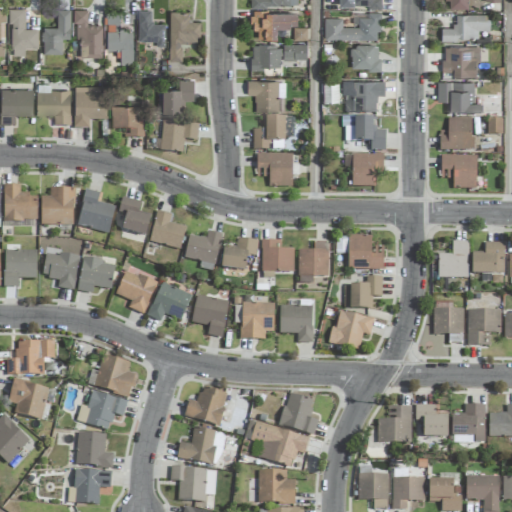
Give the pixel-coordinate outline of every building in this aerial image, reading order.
[(338,0),(339,6),(368,6),(368,9),(379,9),(379,0),(338,0)] [(499,0),(448,0),(449,9),(468,9),(468,0),(481,0),(482,2),(499,2),(499,0)] [(38,48),(37,29),(25,29),(25,9),(9,9),(11,57),(24,56),(24,49),(38,48)] [(69,10),(57,10),(57,28),(43,28),(43,55),(62,55),(62,39),(69,39),(69,10)] [(87,10),(76,11),(77,58),(102,58),(101,25),(87,26),(87,10)] [(164,47),(164,24),(151,24),(151,11),(138,11),(137,42),(156,42),(156,47),(164,47)] [(169,12),(168,62),(181,62),(181,43),(199,43),(199,23),(189,22),(189,13),(169,12)] [(276,39),(276,28),(297,27),(296,12),(252,13),(252,32),(257,32),(257,40),(276,39)] [(105,51),(119,52),(119,64),(132,64),(132,30),(120,30),(120,13),(107,13),(105,51)] [(376,41),(376,32),(380,32),(380,13),(368,13),(368,18),(358,18),(358,28),(341,28),(341,18),(324,18),(324,40),(376,41)] [(489,16),(455,15),(455,29),(440,28),(440,40),(477,41),(478,31),(489,31),(489,16)] [(282,45),(283,61),(306,60),(306,45),(282,45)] [(251,46),(251,71),(262,71),(262,67),(280,67),(281,46),(251,46)] [(379,72),(378,46),(350,46),(350,69),(366,69),(366,72),(379,72)] [(475,77),(475,64),(479,64),(479,47),(443,46),(442,76),(475,77)] [(323,105),(338,104),(337,79),(322,79),(323,105)] [(193,81),(178,80),(178,89),(162,89),(161,113),(180,114),(181,101),(193,101),(193,81)] [(247,96),(254,96),(254,114),(284,113),(284,81),(246,82),(247,96)] [(384,82),(342,81),(341,95),(346,95),(346,113),(376,114),(376,96),(384,96),(384,82)] [(473,83),(436,82),(436,101),(445,101),(445,115),(482,116),(482,103),(473,103),(473,83)] [(69,91),(49,91),(49,85),(36,85),(36,117),(53,117),(53,127),(69,126),(69,91)] [(105,121),(106,87),(73,87),(73,128),(88,129),(88,120),(105,121)] [(32,118),(32,90),(0,90),(0,92),(0,126),(13,127),(14,118),(32,118)] [(143,107),(110,106),(110,130),(123,130),(123,138),(142,139),(143,107)] [(371,118),(340,117),(340,127),(344,127),(344,142),(369,143),(369,151),(384,151),(384,131),(371,131),(371,118)] [(292,118),(261,118),(261,131),(252,131),(251,150),(269,151),(269,149),(282,150),(282,137),(292,137),(292,118)] [(469,119),(446,119),(446,131),(438,132),(439,151),(470,150),(469,119)] [(196,141),(197,124),(160,122),(159,152),(182,153),(182,140),(196,141)] [(487,122),(487,134),(501,135),(501,122),(487,122)] [(255,177),(266,177),(266,188),(291,188),(291,155),(255,154),(255,177)] [(351,188),(374,187),(373,174),(382,174),(381,155),(350,156),(351,188)] [(451,189),(474,190),(475,157),(440,156),(439,179),(451,180),(451,189)] [(35,220),(35,195),(19,195),(19,186),(2,186),(2,224),(23,224),(24,220),(35,220)] [(39,225),(72,226),(72,189),(48,189),(48,197),(40,197),(39,225)] [(140,203),(120,198),(117,215),(124,216),(121,231),(144,236),(148,218),(137,215),(140,203)] [(184,227),(168,224),(170,215),(154,212),(148,244),(180,249),(184,227)] [(220,235),(206,232),(205,239),(188,236),(182,259),(200,262),(198,269),(212,272),(220,235)] [(381,270),(382,247),(370,247),(370,237),(346,237),(346,270),(381,270)] [(257,242),(236,239),(234,252),(222,250),(220,268),(228,269),(228,275),(241,277),(244,255),(255,257),(257,242)] [(292,272),(292,249),(280,249),(279,241),(260,241),(260,272),(292,272)] [(466,279),(467,242),(451,242),(451,255),(437,255),(436,278),(466,279)] [(326,243),(312,243),(312,251),(296,251),(296,283),(311,284),(311,277),(326,278),(326,243)] [(503,244),(484,244),(483,253),(471,252),(471,275),(491,275),(491,284),(503,284),(503,244)] [(35,251),(3,251),(2,287),(16,288),(17,279),(35,279),(35,251)] [(56,288),(71,291),(78,259),(45,252),(40,277),(57,281),(56,288)] [(113,264),(80,260),(77,292),(91,294),(92,288),(110,290),(113,264)] [(129,302),(127,309),(142,315),(155,284),(123,271),(114,295),(129,302)] [(343,286),(342,310),(367,310),(367,297),(380,298),(380,278),(365,277),(365,286),(343,286)] [(190,296),(160,283),(145,317),(159,323),(162,315),(179,322),(190,296)] [(227,303),(195,296),(189,323),(208,327),(206,336),(219,339),(227,303)] [(272,333),(273,304),(240,303),(239,340),(263,340),(263,332),(272,333)] [(311,307),(278,307),(278,334),(296,334),(296,343),(310,343),(311,307)] [(431,335),(448,335),(448,344),(461,344),(461,310),(432,309),(431,335)] [(466,346),(485,346),(485,334),(499,334),(499,311),(466,310),(466,346)] [(360,335),(369,336),(371,318),(337,313),(335,328),(330,327),(327,345),(358,350),(360,335)] [(511,315),(503,315),(502,338),(511,338),(511,315)] [(53,343),(15,342),(15,360),(6,360),(6,376),(42,376),(42,359),(52,360),(53,343)] [(128,364),(100,357),(93,390),(128,398),(133,375),(126,373),(128,364)] [(48,390),(12,380),(6,403),(15,405),(13,414),(40,421),(48,390)] [(187,401),(183,417),(217,427),(226,394),(201,387),(196,403),(187,401)] [(125,402),(90,393),(86,408),(79,406),(75,423),(107,431),(112,415),(121,417),(125,402)] [(312,402),(287,394),(277,427),(312,437),(316,421),(307,419),(312,402)] [(446,437),(446,416),(434,417),(434,405),(413,406),(414,422),(422,422),(422,438),(446,437)] [(483,405),(463,405),(463,416),(450,416),(450,437),(472,437),(472,442),(483,442),(483,405)] [(487,437),(511,437),(511,405),(505,406),(505,414),(488,414),(487,437)] [(409,408),(387,408),(387,416),(393,416),(393,420),(376,420),(376,443),(409,444),(409,408)] [(0,459),(6,465),(28,441),(1,416),(0,417),(0,459)] [(307,438),(253,424),(249,440),(260,443),(256,459),(290,468),(294,453),(303,455),(307,438)] [(175,459),(211,465),(214,448),(211,447),(214,432),(192,428),(189,445),(178,443),(175,459)] [(104,435),(76,434),(75,467),(111,468),(111,454),(103,454),(104,435)] [(213,496),(214,471),(169,469),(169,482),(177,483),(176,501),(204,503),(204,496),(213,496)] [(97,505),(97,488),(109,489),(109,472),(71,471),(71,504),(97,505)] [(284,472),(257,471),(256,504),(293,505),(293,480),(284,480),(284,472)] [(357,475),(356,501),(372,501),(372,509),(386,509),(386,475),(357,475)] [(497,511),(497,477),(464,476),(464,500),(482,500),(481,511),(497,511)] [(511,477),(501,477),(501,501),(511,500),(511,477)] [(423,479),(391,479),(390,510),(405,511),(406,502),(423,503),(423,479)] [(452,480),(428,480),(427,503),(440,503),(440,511),(452,511),(459,511),(460,497),(451,497),(452,480)]
